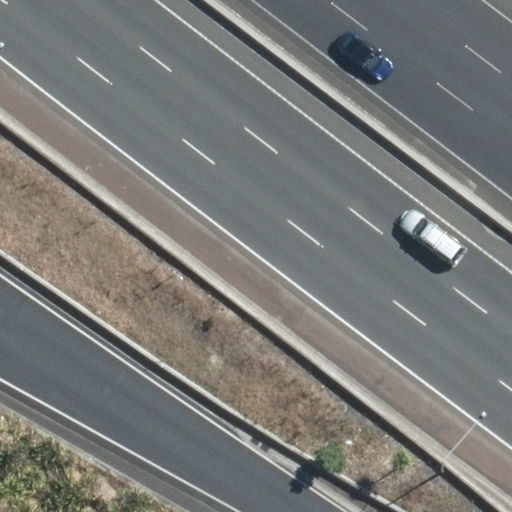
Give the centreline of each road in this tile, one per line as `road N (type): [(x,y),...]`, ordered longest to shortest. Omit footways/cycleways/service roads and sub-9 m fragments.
road 1 (motorway): [(511,346),(396,262),(78,0)]
road 2 (motorway): [(320,511),(0,313)]
road 3 (motorway): [(342,0),(511,129)]
